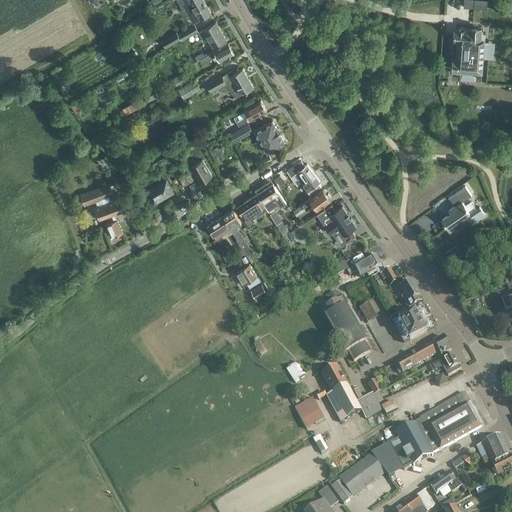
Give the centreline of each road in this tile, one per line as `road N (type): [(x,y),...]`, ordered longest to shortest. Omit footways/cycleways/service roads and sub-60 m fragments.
road 1 (tertiary): [(485,362),(322,137)]
road 2 (residential): [(106,260),(308,146)]
road 3 (tertiary): [(322,137),(238,0)]
road 4 (residential): [(378,511),(507,424)]
road 5 (unclassified): [(0,349),(106,260)]
